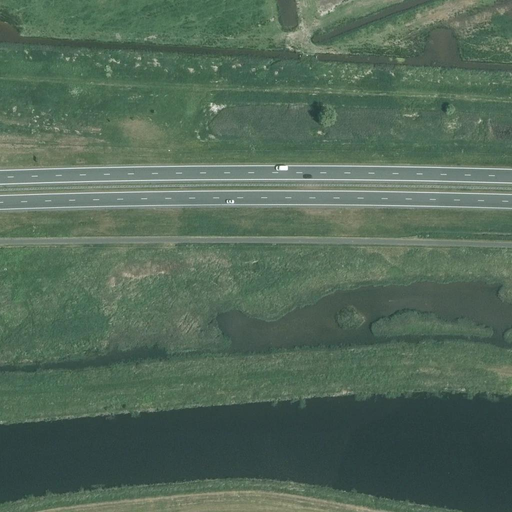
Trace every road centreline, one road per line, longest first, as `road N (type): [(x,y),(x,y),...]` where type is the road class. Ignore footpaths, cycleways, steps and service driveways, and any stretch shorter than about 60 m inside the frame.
road 1 (trunk): [(511,176),(0,178)]
road 2 (trunk): [(0,203),(511,201)]
